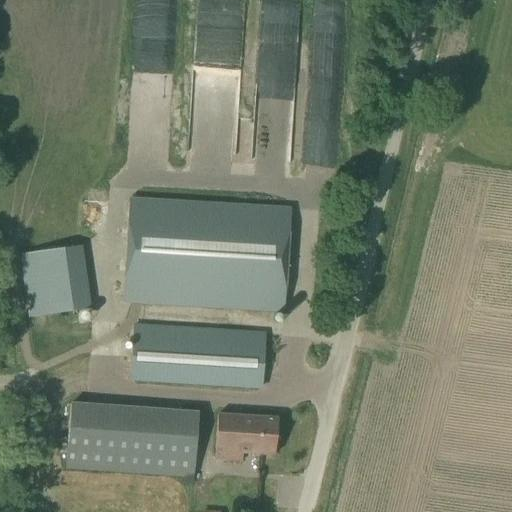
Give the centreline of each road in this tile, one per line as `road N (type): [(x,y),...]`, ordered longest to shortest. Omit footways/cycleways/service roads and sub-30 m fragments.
road 1 (unclassified): [(309,511),(439,0)]
road 2 (unknown): [(339,393),(299,362),(306,234),(296,192),(281,185)]
